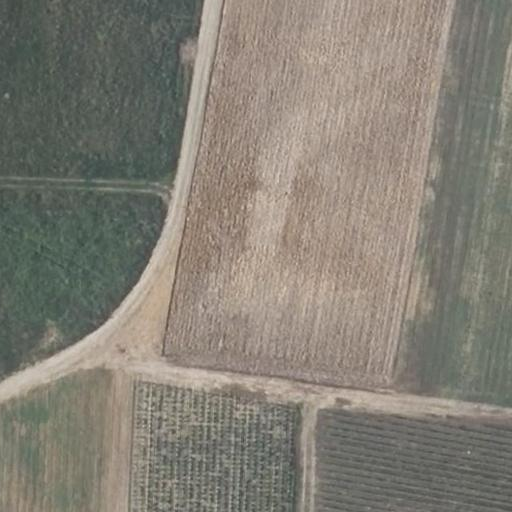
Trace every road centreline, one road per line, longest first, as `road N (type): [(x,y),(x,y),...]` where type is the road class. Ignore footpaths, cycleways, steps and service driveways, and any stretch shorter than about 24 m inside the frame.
road 1 (track): [(0,398),(81,358),(147,282),(181,187),(210,0)]
road 2 (track): [(81,358),(511,416)]
road 3 (track): [(181,187),(0,182)]
